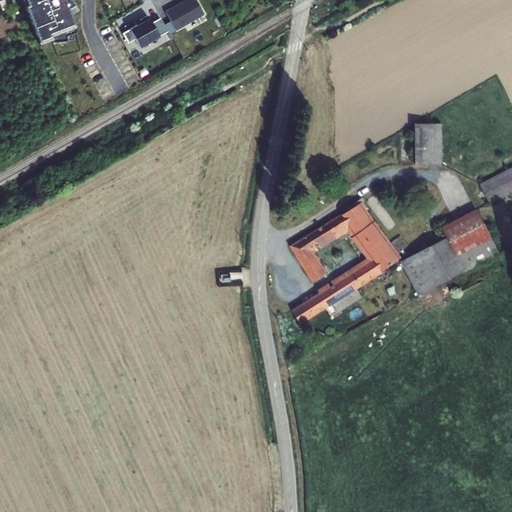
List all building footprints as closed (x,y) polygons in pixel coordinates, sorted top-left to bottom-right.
[(21,0),(37,40),(49,36),(50,42),(64,38),(62,33),(74,29),(65,7),(74,5),(70,0),(21,0)] [(184,0),(174,6),(165,11),(170,20),(175,29),(176,30),(203,14),(195,0),(184,0)] [(139,47),(158,36),(151,22),(147,15),(139,20),(141,22),(136,25),(129,29),(139,47)] [(151,22),(158,36),(167,31),(160,18),(151,22)] [(169,33),(175,29),(170,20),(164,24),(169,33)] [(415,124),(415,165),(442,165),(441,124),(415,124)] [(511,168),(480,185),(490,204),(511,192),(511,168)] [(331,287),(293,311),(300,325),(325,308),(331,317),(362,297),(356,288),(400,259),(384,237),(361,203),(291,246),(313,282),(326,274),(312,250),(349,227),(372,260),(331,287)] [(401,262),(418,296),(499,254),(476,211),(443,228),(448,238),(401,262)]
